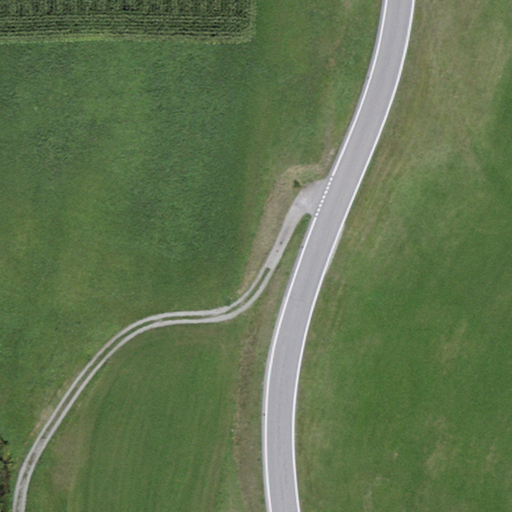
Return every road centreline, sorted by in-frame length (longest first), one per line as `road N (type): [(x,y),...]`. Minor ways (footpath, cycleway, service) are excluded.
road 1 (tertiary): [(285,511),(280,417),(289,344),(334,203),(388,77),(401,0)]
road 2 (track): [(17,511),(36,448),(125,333),(162,319),(235,310),(254,291),(297,211),(309,199),(334,203)]
